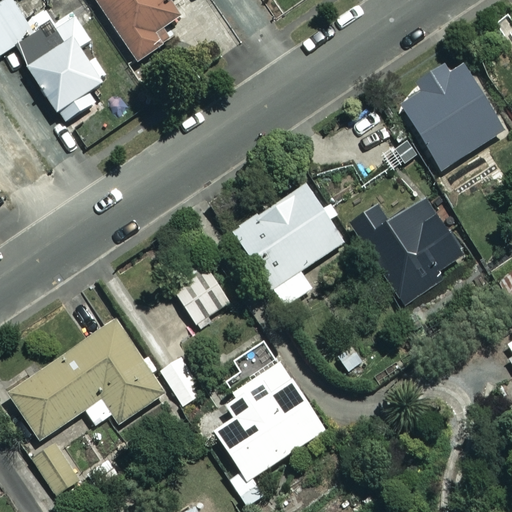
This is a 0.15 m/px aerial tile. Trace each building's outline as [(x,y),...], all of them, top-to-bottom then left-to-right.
[(91,0),(135,64),(167,42),(159,30),(175,19),(162,0),(91,0)] [(0,56),(32,35),(11,4),(0,11),(0,56)] [(88,42),(75,17),(14,48),(49,118),(100,92),(77,48),(88,42)] [(503,135),(462,70),(399,110),(440,174),(503,135)] [(342,246),(302,186),(229,234),(278,309),(310,288),(300,274),(342,246)] [(382,224),(370,204),(355,213),(407,301),(472,262),(453,230),(462,225),(441,189),(382,224)] [(230,304),(192,250),(176,261),(190,281),(172,293),(196,327),(230,304)] [(164,396),(114,323),(6,397),(38,443),(84,412),(95,428),(111,416),(118,427),(164,396)] [(355,346),(336,359),(347,377),(366,364),(355,346)] [(269,398),(259,383),(223,407),(232,420),(211,434),(238,475),(228,482),(235,492),(323,433),(289,384),(269,398)] [(55,436),(26,458),(55,497),(84,475),(55,436)]
